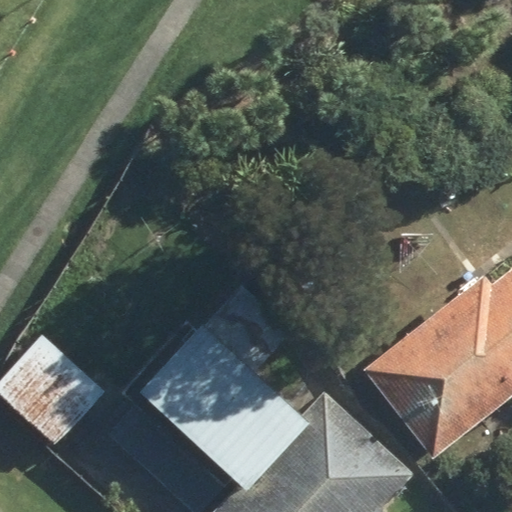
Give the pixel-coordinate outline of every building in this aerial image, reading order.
[(486,273),(367,366),(436,454),(511,393),(511,269),(494,283),(486,273)] [(307,415),(203,319),(142,385),(246,481),(307,415)] [(106,390),(45,335),(0,384),(0,393),(57,444),(106,390)] [(220,511),(383,511),(418,476),(332,394),(220,511)] [(202,511),(229,482),(138,402),(109,434),(196,511),(202,511)]
